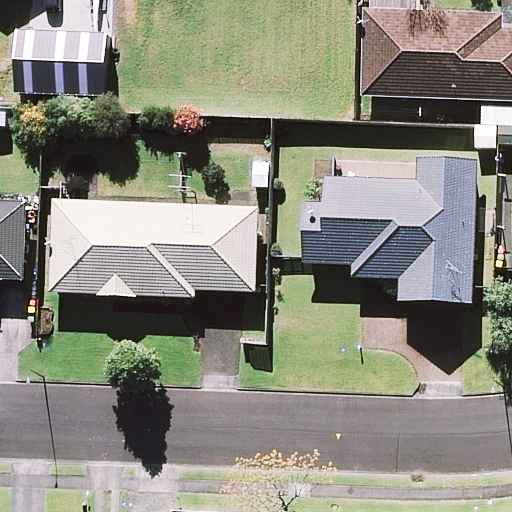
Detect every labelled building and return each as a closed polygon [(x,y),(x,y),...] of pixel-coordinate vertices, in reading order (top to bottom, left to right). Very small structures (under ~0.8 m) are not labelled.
[(511,106),(511,21),(371,15),(367,100),(511,106)] [(511,129),(475,129),(475,151),(511,151),(511,129)] [(475,307),(482,170),(334,163),(332,211),(312,210),(310,266),(358,268),(357,280),(405,282),(404,304),(475,307)] [(263,214),(60,205),(56,295),(199,302),(199,292),(259,295),(263,214)] [(0,281),(28,282),(31,209),(0,207),(0,281)]
